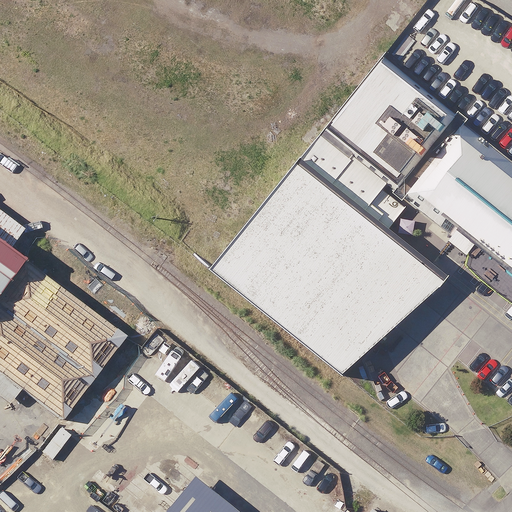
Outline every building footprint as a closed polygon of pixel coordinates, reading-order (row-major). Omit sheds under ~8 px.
[(462,8),(451,0),(429,0),(415,19),(439,37),(462,8)] [(502,95),(443,52),(419,85),(477,128),(502,95)] [(426,122),(361,74),(305,149),(370,197),(426,122)] [(511,191),(439,137),(383,213),(511,309),(511,191)] [(458,292),(310,175),(221,287),(352,389),(458,292)] [(0,306),(20,279),(0,263),(0,306)] [(131,347),(27,270),(0,307),(0,377),(70,429),(131,347)] [(198,511),(169,490),(152,511),(198,511)]
